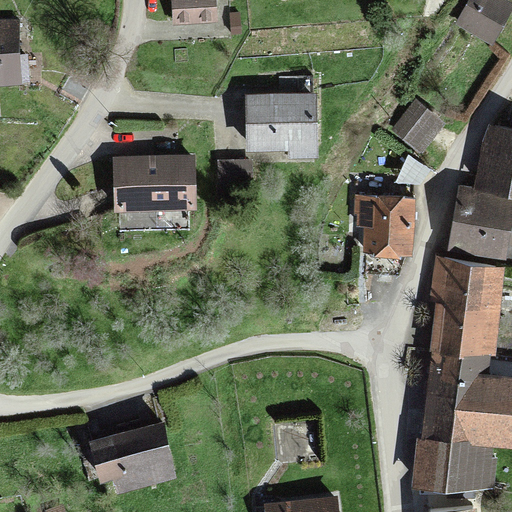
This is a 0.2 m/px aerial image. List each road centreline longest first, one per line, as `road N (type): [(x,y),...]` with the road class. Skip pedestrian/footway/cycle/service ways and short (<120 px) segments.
road 1 (residential): [(0,405),(102,397),(281,342),(384,345)]
road 2 (residential): [(384,345),(442,170),(511,73)]
road 3 (residential): [(0,236),(111,89),(134,0)]
road 4 (residential): [(400,511),(384,345)]
